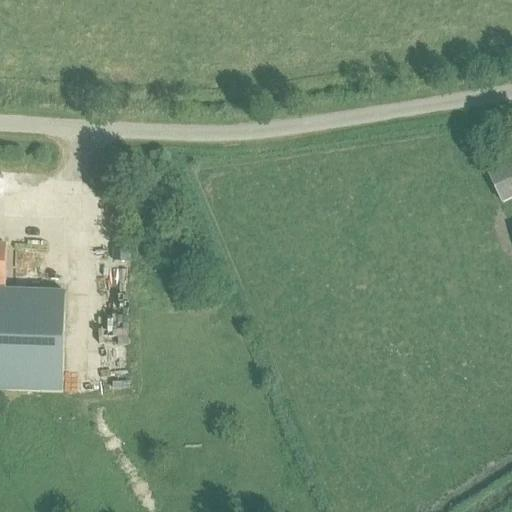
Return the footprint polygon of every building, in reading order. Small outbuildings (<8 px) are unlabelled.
[(511,166),(489,178),(503,207),(511,202),(511,166)] [(47,193),(48,172),(24,172),(23,192),(47,193)] [(4,293),(7,248),(0,247),(0,391),(58,394),(63,296),(4,293)] [(115,249),(114,259),(124,259),(125,249),(115,249)] [(126,349),(126,334),(107,335),(108,350),(126,349)]
